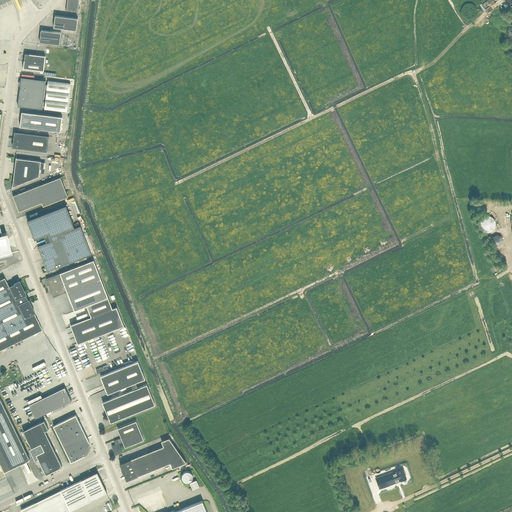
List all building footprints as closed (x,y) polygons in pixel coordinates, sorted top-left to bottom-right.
[(67,0),(65,13),(77,15),(78,0),(67,0)] [(76,30),(78,18),(55,15),(53,27),(76,30)] [(41,30),(39,42),(59,44),(61,32),(41,30)] [(273,37),(235,55),(245,79),(236,83),(246,105),(294,83),(273,37)] [(43,70),(45,55),(25,53),(24,60),(23,68),(43,70)] [(113,86),(109,88),(118,108),(119,110),(150,95),(139,73),(115,85),(114,84),(113,85),(113,86)] [(46,80),(21,77),(17,105),(42,108),(46,80)] [(48,80),(44,109),(67,112),(70,83),(56,81),(48,80)] [(204,88),(181,99),(187,111),(210,100),(204,88)] [(270,107),(252,116),(260,134),(302,114),(306,112),(295,89),(267,102),(270,107)] [(144,107),(122,118),(126,127),(149,116),(144,107)] [(205,107),(182,118),(188,130),(208,121),(211,119),(208,113),(209,113),(205,107)] [(22,111),(20,126),(60,131),(62,116),(22,111)] [(149,116),(126,127),(130,136),(153,125),(149,116)] [(223,127),(194,141),(200,153),(229,139),(223,127)] [(166,128),(134,143),(143,161),(175,146),(166,128)] [(47,151),(49,136),(14,131),(12,147),(47,151)] [(217,151),(195,162),(206,185),(228,174),(217,151)] [(108,152),(67,172),(76,190),(117,171),(108,152)] [(13,186),(39,176),(41,161),(16,158),(16,157),(12,187),(13,186)] [(13,195),(19,211),(42,202),(43,206),(68,196),(60,176),(13,195)] [(91,241),(87,243),(90,251),(94,249),(97,253),(124,240),(119,229),(141,218),(122,177),(72,200),(91,241)] [(80,225),(75,227),(66,204),(27,219),(34,238),(48,233),(51,240),(37,245),(47,271),(91,254),(80,225)] [(480,229),(480,230),(481,230),(482,231),(483,232),(484,232),(485,232),(486,232),(489,232),(490,232),(491,231),(492,230),(493,229),(494,228),(494,227),(495,226),(495,225),(495,224),(495,223),(495,222),(494,221),(494,220),(493,219),(493,218),(492,217),(491,216),(490,216),(489,216),(488,215),(487,215),(485,215),(484,215),(482,216),(481,217),(479,219),(479,220),(478,221),(478,222),(478,224),(478,225),(478,226),(479,227),(479,228),(479,229),(480,229)] [(0,254),(11,252),(6,232),(1,234),(0,230),(0,254)] [(492,238),(495,247),(503,245),(500,236),(492,238)] [(67,291),(74,310),(87,305),(91,316),(70,324),(78,343),(124,325),(116,306),(112,308),(93,260),(46,278),(53,297),(67,291)] [(8,286),(4,277),(0,278),(0,349),(42,329),(18,281),(8,286)] [(170,299),(129,320),(146,354),(196,330),(187,311),(178,316),(170,299)] [(187,349),(169,358),(177,377),(196,368),(194,364),(201,361),(201,362),(207,363),(208,351),(202,350),(201,354),(191,359),(187,349)] [(138,360),(100,375),(107,393),(129,384),(135,382),(145,378),(138,360)] [(96,369),(97,373),(109,368),(108,364),(96,369)] [(155,404),(147,384),(137,388),(135,382),(129,384),(132,390),(102,402),(110,422),(155,404)] [(71,400),(65,387),(29,404),(35,418),(71,400)] [(9,467),(9,466),(28,457),(29,459),(30,459),(0,397),(0,462),(4,471),(5,471),(4,469),(9,467)] [(76,414),(53,425),(71,461),(84,455),(84,454),(85,453),(86,452),(87,451),(88,450),(89,449),(89,448),(89,446),(89,445),(89,443),(88,442),(89,442),(76,414)] [(23,430),(31,447),(29,448),(35,460),(38,458),(46,474),(62,466),(45,431),(48,429),(44,420),(31,426),(28,428),(23,430)] [(117,443),(111,445),(114,453),(122,450),(119,443),(123,441),(125,447),(143,439),(136,420),(117,428),(121,437),(116,439),(117,443)] [(120,463),(126,480),(170,462),(172,467),(186,462),(169,437),(161,441),(163,446),(120,463)] [(381,476),(375,477),(378,484),(379,488),(392,484),(392,483),(395,482),(395,483),(399,481),(399,480),(406,478),(403,469),(396,471),(396,470),(381,476)] [(191,480),(191,479),(192,479),(192,478),(192,477),(192,476),(192,475),(192,474),(192,473),(191,473),(191,472),(190,472),(190,471),(189,471),(188,471),(187,471),(186,471),(185,471),(184,471),(184,472),(183,472),(183,473),(182,473),(182,474),(182,475),(182,476),(182,477),(182,478),(182,479),(183,479),(183,480),(184,480),(184,481),(185,481),(186,481),(187,481),(188,481),(189,481),(190,481),(190,480),(191,480)] [(64,511),(69,510),(71,509),(75,507),(77,506),(76,506),(85,502),(87,502),(86,501),(89,500),(93,499),(93,498),(96,497),(106,492),(97,472),(60,490),(61,492),(60,492),(60,493),(56,495),(56,494),(54,495),(54,496),(50,498),(49,498),(47,499),(43,501),(41,502),(37,504),(36,504),(35,504),(34,503),(21,509),(22,511),(33,511),(38,510),(38,511),(64,511)] [(197,479),(190,482),(193,489),(199,486),(197,479)] [(207,511),(202,500),(173,511),(207,511)]
